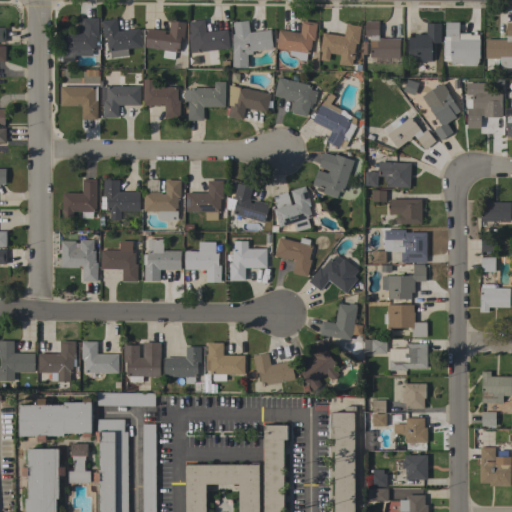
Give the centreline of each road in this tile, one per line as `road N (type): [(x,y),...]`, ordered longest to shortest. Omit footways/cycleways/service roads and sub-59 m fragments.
road 1 (residential): [(457,511),(456,170)]
road 2 (residential): [(41,312),(39,0)]
road 3 (residential): [(0,310),(280,315)]
road 4 (residential): [(39,152),(282,151)]
